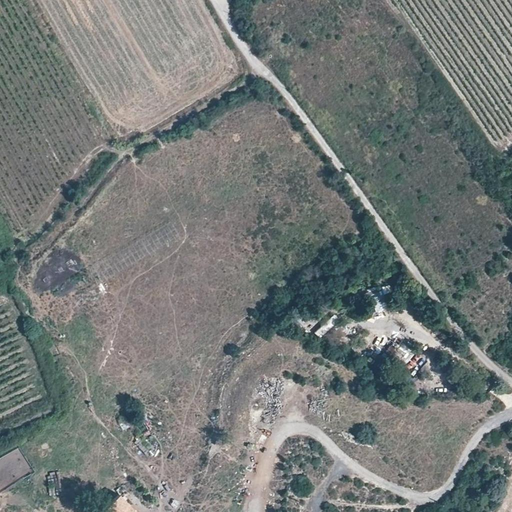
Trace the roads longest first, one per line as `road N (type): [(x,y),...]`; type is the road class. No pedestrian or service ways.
road 1 (tertiary): [(511,384),(457,330),(213,0)]
road 2 (track): [(0,279),(74,212),(114,162),(264,73)]
road 3 (track): [(303,511),(311,499),(430,502),(477,437),(511,412)]
